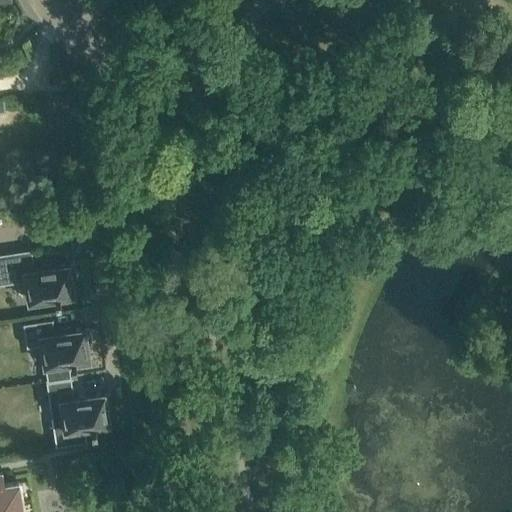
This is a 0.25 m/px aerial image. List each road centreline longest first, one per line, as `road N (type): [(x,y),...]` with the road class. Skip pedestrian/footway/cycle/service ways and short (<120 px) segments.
road 1 (residential): [(89,219),(113,376)]
road 2 (residential): [(171,103),(270,0)]
road 3 (residential): [(89,219),(128,176),(171,103)]
road 4 (unclassified): [(66,31),(171,103)]
